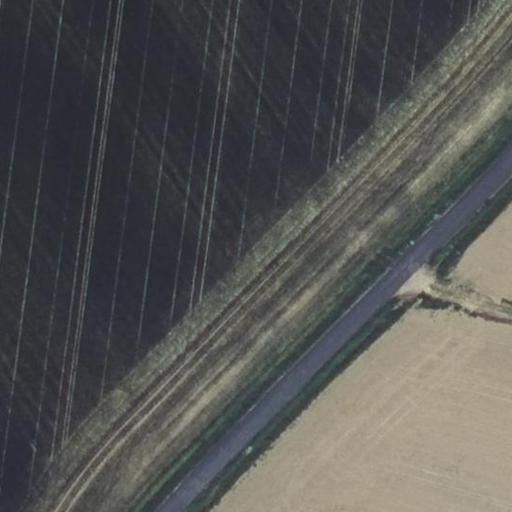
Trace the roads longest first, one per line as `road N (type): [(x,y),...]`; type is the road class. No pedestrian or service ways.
road 1 (unclassified): [(168,511),(511,156)]
road 2 (track): [(399,273),(511,315)]
